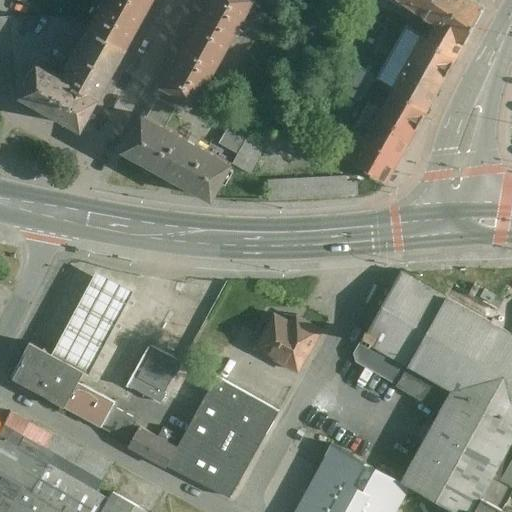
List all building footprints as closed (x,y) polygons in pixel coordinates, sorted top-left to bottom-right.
[(109,0),(96,23),(133,45),(160,0),(109,0)] [(223,51),(252,0),(204,0),(187,31),(223,51)] [(397,0),(432,22),(444,0),(397,0)] [(422,39),(457,58),(485,10),(468,0),(444,0),(432,22),(422,39)] [(68,74),(106,92),(133,45),(96,23),(68,74)] [(193,104),(223,51),(187,31),(157,83),(193,104)] [(392,90),(427,110),(442,85),(457,58),(422,39),(406,67),(392,90)] [(337,91),(361,105),(377,76),(345,58),(339,71),(347,76),(337,91)] [(43,62),(26,98),(51,110),(68,74),(43,62)] [(68,74),(51,110),(88,128),(106,92),(68,74)] [(377,116),(412,136),(427,110),(392,90),(377,116)] [(116,155),(207,203),(227,162),(164,129),(176,108),(158,99),(147,119),(138,114),(116,155)] [(232,165),(251,174),(281,122),(261,112),(254,125),(236,116),(221,144),(238,153),(232,165)] [(364,140),(399,160),(412,136),(377,116),(364,140)] [(350,165),(384,185),(399,160),(364,140),(350,165)] [(345,176),(266,181),(268,202),(347,198),(345,176)] [(99,272),(55,356),(88,373),(92,375),(136,291),(99,272)] [(511,332),(407,275),(364,345),(511,423),(511,332)] [(259,350),(302,375),(327,331),(300,315),(280,315),(259,350)] [(82,384),(88,373),(55,356),(34,344),(14,382),(130,442),(141,421),(116,408),(119,403),(82,384)] [(419,490),(457,511),(478,511),(511,449),(511,423),(364,345),(358,355),(365,373),(445,415),(406,485),(419,490)] [(164,405),(186,365),(152,346),(130,386),(164,405)] [(281,414),(219,381),(181,452),(171,472),(233,504),(281,414)] [(0,475),(5,478),(64,511),(147,511),(115,494),(113,496),(106,492),(104,495),(100,493),(114,468),(14,412),(0,436),(0,475)] [(132,451),(171,472),(181,452),(142,432),(132,451)] [(406,511),(419,490),(406,485),(308,432),(272,495),(274,511),(406,511)] [(511,449),(478,511),(510,511),(491,501),(502,481),(511,486),(511,449)] [(64,511),(5,478),(0,486),(0,511),(64,511)]
